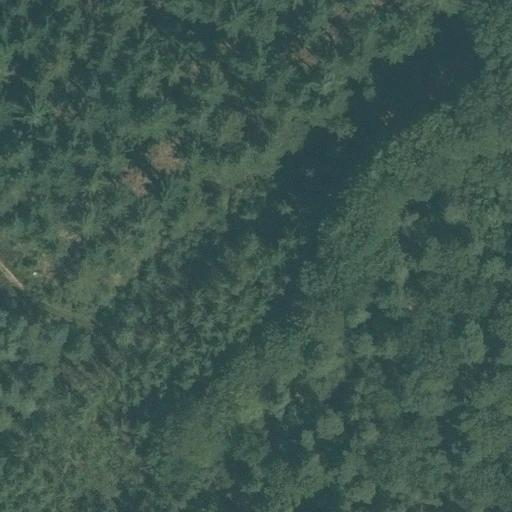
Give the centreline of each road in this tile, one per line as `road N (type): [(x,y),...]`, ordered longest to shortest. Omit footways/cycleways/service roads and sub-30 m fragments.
road 1 (track): [(0,262),(92,326),(219,390),(304,314),(374,171),(442,119),(511,93)]
road 2 (track): [(136,511),(219,390)]
